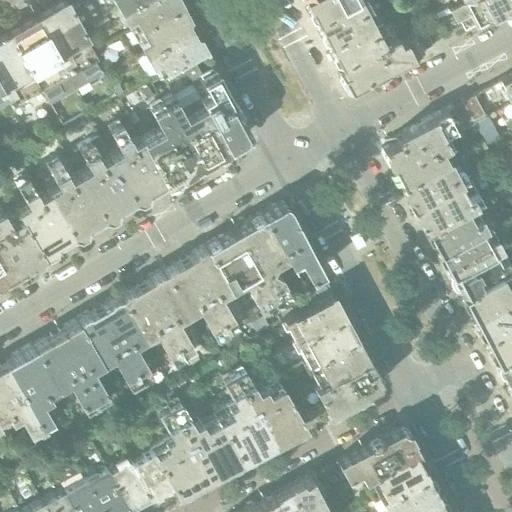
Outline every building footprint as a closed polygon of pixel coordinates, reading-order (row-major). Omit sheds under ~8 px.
[(115,95),(93,58),(95,57),(83,36),(85,35),(81,29),(64,0),(57,0),(5,30),(39,89),(61,126),(115,95)] [(64,0),(81,29),(90,24),(93,28),(107,19),(105,15),(116,8),(119,6),(116,0),(64,0)] [(128,29),(177,1),(176,0),(129,0),(119,6),(116,8),(128,29)] [(373,18),(363,0),(303,0),(306,6),(306,7),(305,11),(308,19),(313,20),(318,29),(316,33),(320,40),(325,41),(330,51),(328,55),(332,62),(336,63),(337,65),(393,35),(394,33),(389,23),(380,26),(375,16),(373,18)] [(462,27),(511,1),(511,0),(457,0),(451,3),(446,6),(451,16),(455,14),(462,27)] [(141,51),(186,25),(182,18),(183,15),(184,14),(177,1),(128,29),(141,51)] [(446,35),(438,21),(423,29),(430,43),(446,35)] [(207,58),(201,46),(195,35),(194,35),(191,34),(186,25),(141,51),(154,73),(177,60),(184,71),(195,65),(207,58)] [(430,43),(423,29),(422,28),(396,41),(393,35),(337,65),(341,71),(337,73),(345,88),(420,49),(430,43)] [(39,89),(5,30),(0,33),(0,93),(1,93),(10,106),(39,89)] [(113,68),(107,58),(99,63),(104,73),(113,68)] [(245,129),(213,69),(200,76),(195,65),(184,71),(198,96),(197,96),(201,104),(203,109),(225,148),(243,138),(245,129)] [(511,72),(498,80),(508,104),(511,101),(511,72)] [(460,100),(469,119),(472,123),(484,117),(475,99),(493,89),(491,84),(473,94),(460,100)] [(225,148),(203,109),(201,104),(182,115),(170,93),(146,106),(158,128),(139,138),(164,183),(225,148)] [(469,119),(460,100),(405,129),(411,140),(423,134),(427,142),(443,133),(452,128),(469,119)] [(164,183),(139,138),(138,135),(129,141),(118,122),(107,128),(117,148),(98,159),(87,140),(75,146),(86,165),(75,172),(100,216),(105,217),(113,213),(114,208),(131,198),(136,199),(143,195),(145,190),(161,181),(162,184),(164,183)] [(389,164),(427,142),(423,134),(411,140),(405,129),(383,140),(386,145),(380,148),(381,150),(381,155),(384,161),(389,164)] [(443,158),(438,147),(448,142),(443,133),(427,142),(389,164),(390,166),(390,165),(399,182),(446,158),(443,158)] [(467,154),(464,149),(455,153),(458,159),(467,154)] [(100,216),(75,172),(67,176),(56,157),(44,164),(55,183),(36,194),(25,175),(13,182),(24,201),(13,208),(14,209),(40,255),(51,248),(52,243),(69,233),(74,235),(82,231),(83,225),(100,216)] [(410,204),(463,176),(458,166),(452,169),(446,158),(399,182),(398,187),(402,194),(406,196),(410,204)] [(470,203),(479,199),(475,192),(466,175),(463,176),(410,204),(408,205),(417,222),(419,221),(424,229),(470,203)] [(505,185),(502,178),(490,184),(494,191),(505,185)] [(320,270),(284,203),(284,204),(282,202),(280,201),(278,202),(277,201),(260,212),(284,255),(288,262),(296,258),(307,277),(320,270)] [(435,251),(482,224),(476,214),(470,203),(424,229),(422,233),(426,240),(430,241),(435,251)] [(0,277),(40,255),(14,209),(4,216),(0,209),(0,277)] [(276,273),(268,269),(271,263),(284,255),(260,212),(203,245),(227,288),(241,280),(247,280),(246,290),(251,298),(261,316),(276,306),(282,317),(286,314),(281,304),(291,298),(281,280),(276,273)] [(447,273),(497,246),(504,241),(503,240),(510,237),(506,229),(499,232),(493,220),(482,224),(435,251),(434,255),(438,262),(442,264),(447,273)] [(364,245),(357,232),(348,237),(355,249),(364,245)] [(235,325),(217,293),(227,288),(203,245),(160,269),(184,312),(194,306),(213,338),(223,332),(232,347),(241,342),(232,327),(235,325)] [(459,295),(506,270),(510,267),(504,256),(503,256),(497,246),(447,273),(446,277),(450,285),(454,286),(459,295)] [(193,349),(174,318),(184,312),(160,269),(116,294),(141,337),(152,331),(170,362),(173,360),(181,374),(189,369),(181,356),(188,352),(193,349)] [(470,316),(511,293),(511,281),(506,270),(459,295),(458,299),(461,307),(466,308),(470,316)] [(291,339),(341,314),(340,313),(340,309),(337,303),(334,301),(329,292),(286,314),(282,317),(277,319),(283,329),(285,328),(291,339)] [(482,339),(511,322),(511,293),(470,316),(474,324),(473,329),(477,336),(481,338),(482,339)] [(150,374),(131,343),(141,337),(116,294),(74,319),(98,361),(99,361),(109,355),(127,387),(137,381),(144,392),(153,388),(146,376),(150,374)] [(303,360),(352,336),(352,335),(352,331),(349,325),(345,322),(341,314),(291,339),(289,340),(295,351),(297,350),(303,360)] [(109,401),(88,366),(98,361),(74,319),(31,343),(55,387),(65,380),(85,413),(96,406),(97,408),(109,401)] [(494,361),(511,351),(511,322),(482,339),(486,347),(485,351),(489,358),(493,360),(494,361)] [(315,383),(366,356),(361,347),(357,345),(352,336),(303,360),(300,362),(307,374),(309,372),(315,383)] [(53,426),(38,400),(47,395),(45,393),(55,387),(31,343),(0,361),(0,414),(3,413),(7,419),(15,414),(31,440),(33,438),(41,451),(53,444),(46,430),(53,426)] [(220,352),(216,345),(207,350),(212,357),(220,352)] [(507,383),(511,380),(511,351),(494,361),(494,365),(494,368),(496,371),(498,374),(502,375),(507,383)] [(325,411),(375,384),(377,377),(366,356),(315,383),(310,385),(315,393),(325,411)] [(238,364),(234,357),(225,362),(229,369),(238,364)] [(238,457),(301,423),(288,399),(279,383),(274,377),(253,389),(240,366),(218,378),(231,400),(211,411),(238,457)] [(204,379),(198,370),(191,374),(196,383),(204,379)] [(291,384),(285,373),(277,377),(283,388),(291,384)] [(238,457),(211,411),(190,422),(177,400),(170,388),(159,394),(167,405),(155,412),(168,434),(148,445),(148,447),(169,484),(173,491),(238,457)] [(295,394),(288,399),(301,423),(309,419),(315,416),(318,415),(314,407),(305,412),(295,394)] [(360,477),(365,475),(415,448),(404,429),(397,427),(335,460),(343,475),(355,469),(360,477)] [(169,484),(148,447),(126,458),(148,499),(160,493),(161,490),(160,489),(169,484)] [(377,498),(423,473),(419,465),(421,460),(415,448),(365,475),(371,486),(366,489),(372,500),(377,498)] [(148,499),(126,458),(105,469),(123,504),(125,508),(133,503),(134,505),(136,506),(148,499)] [(123,504),(105,469),(104,466),(81,478),(100,511),(115,511),(117,509),(116,508),(123,504)] [(333,511),(322,487),(321,487),(313,472),(284,487),(297,511),(333,511)] [(403,511),(435,495),(431,488),(433,482),(428,474),(423,473),(377,498),(383,509),(378,511),(377,511),(403,511)] [(100,511),(81,478),(60,489),(72,511),(100,511)] [(297,511),(284,487),(262,499),(269,511),(297,511)] [(72,511),(60,489),(40,500),(46,511),(72,511)] [(443,511),(443,510),(445,505),(440,497),(435,495),(403,511),(443,511)] [(269,511),(262,499),(241,510),(241,511),(269,511)] [(46,511),(40,500),(18,511),(46,511)]
